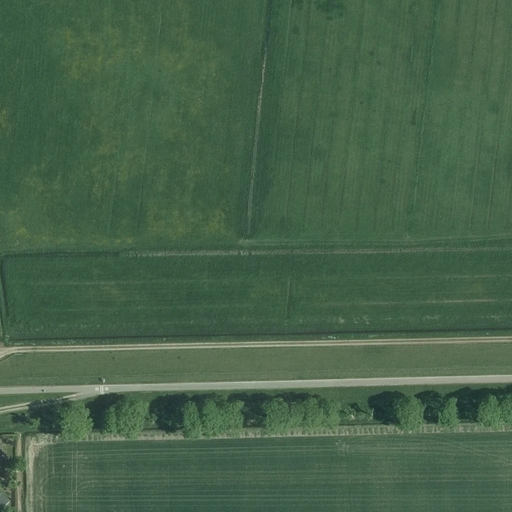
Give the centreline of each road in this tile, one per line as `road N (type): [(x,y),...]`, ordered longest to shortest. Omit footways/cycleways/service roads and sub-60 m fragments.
road 1 (unclassified): [(511,379),(0,391)]
road 2 (track): [(0,351),(511,341)]
